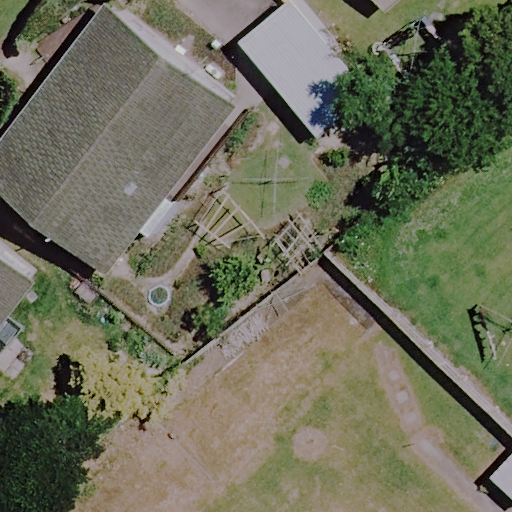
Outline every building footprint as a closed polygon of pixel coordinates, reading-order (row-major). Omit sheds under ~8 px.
[(404,0),(372,0),(385,16),(404,0)] [(373,100),(298,3),(241,48),(316,145),(373,100)] [(235,117),(104,15),(0,148),(0,195),(109,279),(235,117)] [(0,339),(41,287),(0,255),(0,339)] [(511,459),(491,480),(511,501),(511,459)]
